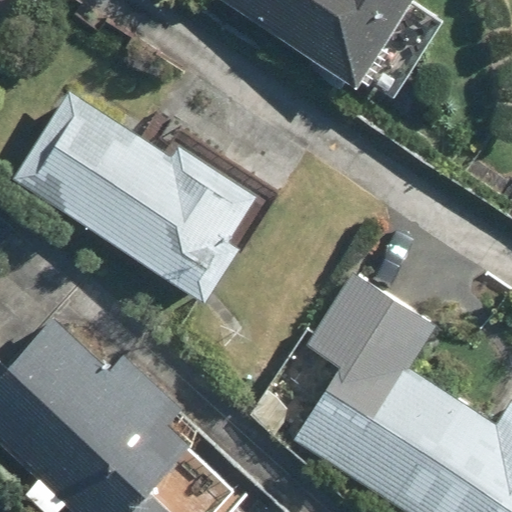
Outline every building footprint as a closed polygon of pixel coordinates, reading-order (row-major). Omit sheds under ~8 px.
[(228,0),(381,105),(443,15),(421,0),(228,0)] [(74,77),(15,173),(207,291),(241,236),(231,230),(256,190),(74,77)] [(343,358),(295,434),(420,511),(511,511),(511,394),(499,416),(411,361),(436,321),(354,269),(311,338),(343,358)] [(56,312),(0,372),(0,435),(83,511),(179,511),(147,483),(191,436),(168,415),(180,401),(124,349),(112,363),(56,312)] [(16,511),(0,501),(0,511),(16,511)]
